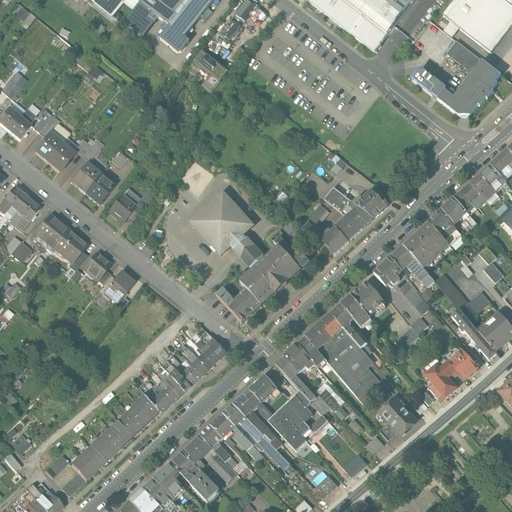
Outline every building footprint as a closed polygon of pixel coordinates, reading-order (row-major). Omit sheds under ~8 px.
[(119,0),(96,0),(94,3),(113,18),(124,4),(119,0)] [(127,0),(124,4),(134,12),(140,5),(144,0),(127,0)] [(144,0),(140,5),(184,40),(215,0),(144,0)] [(306,0),(374,53),(415,0),(306,0)] [(511,27),(511,9),(499,0),(456,0),(443,17),(451,23),(444,33),(452,39),(459,30),(491,54),(511,27)] [(511,0),(499,0),(511,9),(511,0)] [(255,9),(247,3),(236,17),(244,24),(255,9)] [(241,29),(232,23),(222,37),(230,44),(241,29)] [(473,74),(482,62),(456,42),(447,55),(473,74)] [(240,49),(230,61),(235,65),(245,53),(240,49)] [(94,66),(80,55),(74,63),(88,74),(94,66)] [(227,74),(203,55),(189,73),(195,78),(201,70),(212,78),(203,88),(211,95),(227,74)] [(473,74),(454,99),(444,92),(446,90),(420,70),(412,81),(434,98),(458,117),(464,117),(470,117),(478,107),(480,108),(486,100),(487,101),(492,95),(493,93),(492,92),(497,85),(496,84),(501,77),(482,62),(473,74)] [(94,66),(88,74),(96,80),(100,75),(103,77),(105,75),(94,66)] [(9,82),(1,93),(6,98),(15,87),(9,82)] [(20,120),(9,111),(0,121),(0,126),(9,134),(20,120)] [(20,120),(9,134),(20,143),(31,129),(29,127),(36,119),(27,112),(20,120)] [(44,113),(39,119),(42,120),(33,131),(39,136),(52,119),(44,113)] [(52,119),(39,136),(46,141),(57,127),(59,125),(52,119)] [(46,141),(35,154),(47,164),(67,140),(69,137),(57,127),(46,141)] [(67,140),(47,164),(60,174),(76,153),(75,153),(78,149),(67,140)] [(91,149),(83,159),(89,164),(103,146),(97,141),(94,145),(91,149)] [(87,145),(83,142),(78,149),(75,153),(76,153),(83,159),(91,149),(87,145)] [(511,156),(508,152),(490,168),(497,176),(511,162),(511,156)] [(330,153),(327,158),(334,164),(337,159),(330,153)] [(119,154),(111,163),(120,170),(127,160),(119,154)] [(340,160),(330,172),(337,177),(346,165),(340,160)] [(87,166),(72,185),(85,195),(100,177),(87,166)] [(497,176),(490,168),(479,178),(495,194),(506,184),(502,180),(497,176)] [(100,177),(85,195),(100,207),(115,188),(100,177)] [(495,194),(479,178),(470,187),(486,203),(495,194)] [(486,203),(470,187),(460,196),(476,212),(486,203)] [(14,189),(3,203),(16,214),(27,200),(14,189)] [(352,203),(333,189),(325,199),(343,213),(352,203)] [(128,192),(110,214),(123,225),(133,212),(135,209),(140,202),(128,192)] [(380,203),(371,192),(362,200),(359,197),(352,204),(374,220),(388,207),(383,200),(380,203)] [(253,227),(223,196),(191,225),(203,237),(204,236),(206,238),(204,239),(213,248),(214,247),(217,250),(216,251),(221,257),(231,247),(254,272),(266,261),(243,236),(253,227)] [(472,210),(459,196),(454,201),(467,215),(472,210)] [(41,211),(27,200),(16,214),(29,225),(41,211)] [(467,215),(454,201),(440,215),(453,229),(462,219),(468,227),(472,231),(476,227),(473,223),(467,215)] [(140,202),(135,209),(133,212),(138,217),(146,207),(140,202)] [(3,203),(0,207),(0,213),(10,222),(16,214),(3,203)] [(352,204),(352,203),(343,213),(348,217),(361,232),(374,220),(352,204)] [(320,207),(301,231),(320,245),(322,244),(323,242),(318,238),(321,234),(313,228),(326,213),(320,207)] [(500,211),(496,207),(491,211),(495,216),(500,211)] [(10,222),(9,222),(22,233),(29,225),(16,214),(10,222)] [(453,229),(440,215),(428,225),(447,246),(449,248),(461,237),(453,229)] [(346,219),(335,230),(323,242),(322,244),(331,256),(333,258),(361,232),(348,217),(346,219)] [(50,218),(35,237),(54,252),(69,233),(50,218)] [(428,225),(403,249),(422,269),(447,246),(428,225)] [(69,233),(54,252),(63,259),(64,257),(72,263),(70,265),(73,267),(83,254),(88,248),(69,233)] [(6,248),(10,259),(11,257),(21,244),(14,238),(6,248)] [(296,249),(291,254),(289,252),(290,251),(290,250),(280,239),(274,244),(279,250),(300,273),(310,264),(296,249)] [(42,259),(21,244),(11,257),(32,272),(42,259)] [(497,260),(487,248),(479,256),(489,267),(492,265),(497,260)] [(403,249),(390,261),(401,273),(409,267),(414,262),(403,249)] [(253,295),(263,307),(275,295),(276,296),(287,286),(286,285),(300,273),(279,250),(266,261),(254,272),(242,284),(253,295)] [(73,267),(70,270),(75,274),(77,271),(87,258),(83,254),(73,267)] [(97,256),(84,272),(98,283),(106,273),(111,267),(97,256)] [(471,264),(464,256),(460,260),(467,268),(471,264)] [(390,261),(374,276),(385,288),(388,285),(392,289),(399,282),(396,278),(401,273),(390,261)] [(431,281),(414,262),(409,267),(419,278),(411,285),(417,294),(431,281)] [(504,278),(492,265),(489,267),(484,272),(495,286),(504,278)] [(75,274),(70,280),(75,283),(81,275),(77,271),(75,274)] [(106,273),(98,283),(102,287),(111,277),(106,273)] [(121,275),(104,295),(117,306),(118,306),(124,299),(135,286),(121,275)] [(469,304),(443,276),(434,284),(459,313),(469,304)] [(242,284),(237,279),(231,284),(244,297),(239,302),(252,316),(263,307),(242,284)] [(430,310),(407,284),(398,291),(422,318),(430,310)] [(385,306),(368,285),(351,299),(368,319),(385,306)] [(252,316),(239,302),(233,307),(231,305),(233,303),(233,302),(223,291),(217,297),(243,325),(252,316)] [(469,304),(459,313),(468,323),(490,305),(481,294),(469,304)] [(124,299),(118,306),(117,306),(115,309),(120,313),(128,303),(124,299)] [(368,319),(351,299),(341,308),(353,323),(359,329),(369,320),(368,319)] [(353,323),(341,308),(331,318),(361,352),(367,346),(349,326),(353,323)] [(422,318),(410,328),(411,329),(418,337),(439,318),(431,309),(422,318)] [(496,355),(459,313),(452,319),(489,362),(496,355)] [(511,330),(501,317),(480,336),(495,354),(511,338),(511,330)] [(361,352),(331,318),(315,333),(327,346),(318,355),(325,362),(366,408),(372,403),(363,394),(366,392),(371,398),(384,387),(381,384),(386,380),(361,352)] [(203,329),(196,336),(202,343),(209,336),(203,329)] [(411,329),(399,340),(407,349),(419,339),(418,337),(411,329)] [(327,346),(315,333),(305,341),(318,355),(327,346)] [(227,355),(209,336),(202,343),(207,348),(220,362),(227,355)] [(203,347),(194,337),(190,341),(199,351),(203,347)] [(318,355),(305,341),(297,349),(314,367),(317,369),(325,362),(318,355)] [(196,350),(189,342),(184,346),(191,354),(196,350)] [(471,354),(463,345),(458,349),(460,351),(461,350),(467,358),(471,354)] [(384,365),(367,346),(361,352),(378,370),(384,365)] [(220,362),(207,348),(205,350),(203,347),(199,351),(204,356),(214,367),(220,362)] [(314,367),(297,349),(285,360),(299,376),(305,370),(307,372),(308,371),(309,372),(314,367)] [(460,351),(447,362),(448,364),(455,373),(464,383),(478,371),(467,358),(461,350),(460,351)] [(198,361),(193,355),(188,360),(194,366),(198,361)] [(214,367),(204,356),(198,361),(208,373),(214,367)] [(299,376),(285,360),(276,368),(290,383),(295,380),(299,376)] [(208,373),(198,361),(194,366),(192,367),(202,378),(208,373)] [(455,373),(448,364),(443,368),(450,377),(455,373)] [(440,365),(426,377),(434,387),(442,397),(444,400),(455,391),(447,380),(450,377),(443,368),(440,365)] [(191,368),(187,372),(197,383),(202,378),(192,367),(191,368)] [(181,377),(176,372),(172,376),(168,371),(166,373),(171,378),(175,383),(185,394),(191,389),(181,377)] [(197,383),(187,372),(181,377),(191,389),(197,383)] [(309,373),(302,379),(308,386),(315,380),(309,373)] [(265,378),(249,393),(262,406),(270,398),(273,401),(280,395),(265,378)] [(304,390),(295,380),(290,383),(300,393),(304,390)] [(185,394),(175,383),(169,388),(179,399),(185,394)] [(511,384),(510,383),(498,394),(511,408),(511,384)] [(442,397),(434,387),(429,391),(437,400),(442,397)] [(179,399),(169,388),(163,393),(174,405),(179,399)] [(313,399),(304,390),(300,393),(311,405),(316,400),(314,398),(313,399)] [(174,405),(163,393),(158,399),(168,410),(174,405)] [(249,393),(233,407),(246,421),(264,439),(270,433),(254,417),(252,417),(251,416),(258,409),(259,411),(264,407),(262,406),(249,393)] [(337,403),(327,393),(323,397),(322,399),(331,408),(337,403)] [(434,403),(425,394),(420,399),(428,408),(434,403)] [(152,405),(146,398),(138,405),(152,421),(160,414),(152,405)] [(313,416),(295,398),(278,414),(295,432),(313,416)] [(319,398),(316,400),(311,405),(322,417),(326,414),(330,410),(319,398)] [(168,410),(158,399),(152,405),(160,414),(162,416),(168,410)] [(415,424),(395,402),(380,415),(388,424),(397,434),(401,438),(415,424)] [(152,421),(138,405),(128,414),(143,430),(152,421)] [(246,421),(233,407),(223,417),(236,430),(242,424),(246,421)] [(259,411),(258,413),(268,424),(274,418),(264,407),(259,411)] [(128,414),(119,423),(133,438),(143,430),(128,414)] [(295,432),(278,414),(274,418),(268,424),(297,453),(306,444),(301,438),(295,432)] [(236,430),(223,417),(210,429),(223,442),(227,438),(230,436),(231,437),(233,436),(232,434),(233,433),(235,435),(234,439),(248,453),(253,448),(236,430)] [(323,418),(316,424),(321,430),(328,424),(323,418)] [(264,439),(246,421),(242,424),(244,425),(243,427),(243,428),(285,473),(291,468),(276,452),(264,439)] [(133,438),(119,423),(109,432),(124,447),(133,438)] [(316,424),(301,438),(306,444),(321,430),(316,424)] [(397,434),(388,424),(379,433),(388,443),(397,434)] [(223,442),(210,429),(200,438),(213,451),(216,448),(223,442)] [(124,447),(109,432),(100,441),(114,456),(124,447)] [(282,446),(270,433),(264,439),(276,452),(282,446)] [(31,447),(21,437),(12,445),(21,456),(31,447)] [(235,446),(227,438),(223,442),(231,450),(235,446)] [(200,439),(188,450),(200,463),(208,456),(212,452),(200,439)] [(383,447),(375,439),(366,448),(374,456),(383,447)] [(100,441),(90,449),(105,465),(114,456),(100,441)] [(220,448),(219,448),(218,449),(218,450),(215,453),(225,464),(231,459),(220,448)] [(261,456),(253,448),(248,453),(256,461),(252,464),(255,467),(263,459),(261,456)] [(90,449),(81,458),(95,474),(105,465),(90,449)] [(200,463),(188,450),(182,456),(195,469),(199,464),(200,463)] [(217,456),(212,452),(208,456),(212,460),(217,456)] [(21,469),(11,456),(5,461),(15,474),(21,469)] [(195,469),(182,456),(165,472),(175,482),(180,476),(186,482),(197,472),(195,469)] [(200,463),(199,464),(204,469),(213,461),(212,460),(208,456),(200,463)] [(222,462),(217,456),(212,460),(213,461),(218,466),(222,462)] [(62,457),(57,461),(65,469),(69,465),(62,457)] [(81,458),(71,467),(78,475),(86,483),(95,474),(81,458)] [(231,459),(225,464),(230,469),(233,466),(235,464),(231,459)] [(65,469),(57,461),(53,465),(60,473),(65,469)] [(230,469),(225,464),(225,465),(222,462),(218,466),(215,468),(230,483),(232,481),(234,479),(237,476),(230,469)] [(204,469),(199,464),(195,469),(197,472),(200,474),(204,470),(204,469)] [(60,473),(53,465),(49,469),(56,477),(60,473)] [(56,477),(49,469),(45,473),(52,481),(56,477)] [(211,476),(204,470),(200,474),(206,481),(211,476)] [(175,482),(165,472),(154,482),(169,497),(172,494),(172,495),(176,492),(175,491),(179,487),(175,482)] [(197,472),(186,482),(207,504),(208,504),(215,497),(217,495),(219,494),(212,486),(206,481),(200,474),(197,472)] [(86,483),(78,475),(74,479),(81,487),(86,483)] [(328,477),(313,490),(322,500),(337,487),(328,477)] [(74,479),(70,483),(77,491),(81,487),(74,479)] [(224,488),(217,481),(215,483),(212,486),(219,494),(224,488)] [(169,497),(154,482),(143,493),(161,511),(165,511),(167,510),(174,504),(169,497)] [(77,491),(70,483),(66,487),(73,495),(77,491)] [(54,511),(47,504),(42,499),(42,498),(37,493),(35,491),(32,487),(26,493),(27,494),(39,506),(41,509),(43,511),(54,511)] [(73,495),(66,487),(61,491),(69,499),(73,495)] [(219,494),(217,495),(220,499),(229,491),(225,487),(224,488),(219,494)] [(45,495),(40,489),(39,491),(37,493),(42,498),(45,495)] [(161,511),(143,493),(130,505),(136,511),(161,511)] [(27,494),(22,499),(23,501),(25,503),(28,506),(31,503),(36,508),(39,506),(27,494)] [(215,497),(208,504),(211,508),(218,500),(215,497)] [(60,511),(64,509),(53,498),(47,504),(54,511),(60,511)] [(304,501),(296,509),(298,511),(309,511),(312,509),(304,501)] [(23,505),(22,507),(26,511),(27,511),(30,509),(28,506),(25,503),(23,505)] [(247,503),(239,511),(240,511),(254,511),(255,511),(247,503)]
